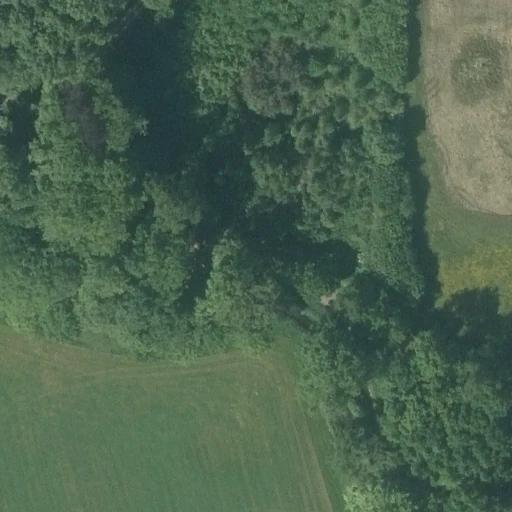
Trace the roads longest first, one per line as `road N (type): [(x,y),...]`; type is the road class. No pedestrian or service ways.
road 1 (unclassified): [(372,327),(0,109)]
road 2 (unclassified): [(372,327),(511,411)]
